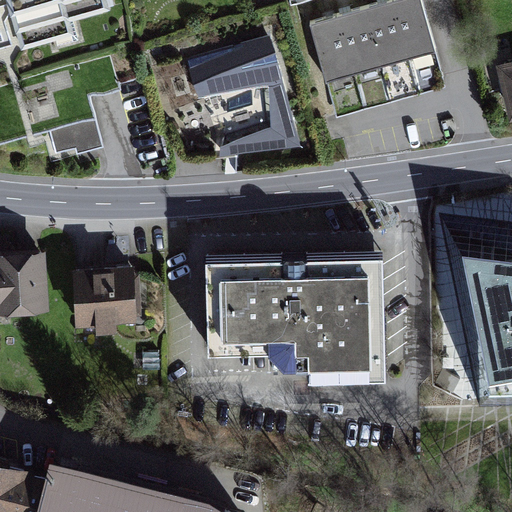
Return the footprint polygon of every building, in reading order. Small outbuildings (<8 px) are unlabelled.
[(110,0),(10,0),(25,49),(74,36),(70,21),(113,9),(110,0)] [(395,0),(368,8),(394,101),(422,94),(395,0)] [(425,0),(395,0),(422,94),(450,86),(425,0)] [(368,8),(340,15),(366,109),(394,101),(368,8)] [(340,15),(312,23),(338,117),(366,109),(340,15)] [(273,36),(187,58),(203,98),(273,86),(273,126),(225,145),(224,155),(304,146),(273,36)] [(511,60),(501,63),(511,106),(511,60)] [(97,116),(52,128),(59,154),(104,142),(97,116)] [(511,224),(442,214),(482,407),(511,406),(511,224)] [(51,247),(0,250),(0,310),(55,306),(51,247)] [(390,372),(387,252),(212,256),(214,347),(280,345),(280,360),(314,359),(314,374),(390,372)] [(141,264),(76,267),(78,322),(143,319),(141,264)] [(263,511),(266,500),(58,449),(53,465),(41,511),(263,511)] [(41,511),(53,465),(0,452),(0,511),(41,511)]
